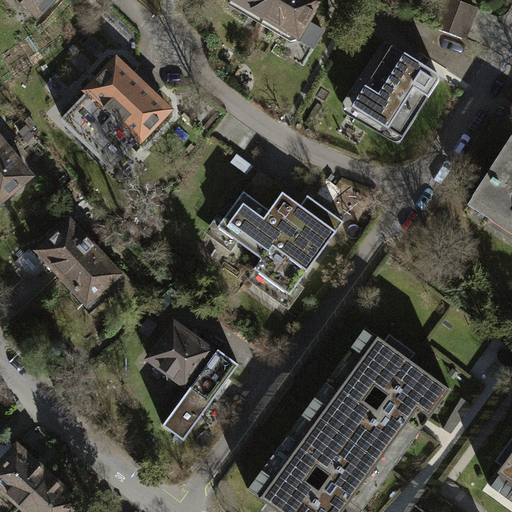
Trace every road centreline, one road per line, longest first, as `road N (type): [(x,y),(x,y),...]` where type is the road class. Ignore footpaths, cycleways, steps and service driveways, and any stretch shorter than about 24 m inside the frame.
road 1 (residential): [(176,511),(416,191)]
road 2 (residential): [(416,191),(291,142),(240,109),(120,0)]
road 3 (residential): [(164,511),(0,361)]
road 4 (residential): [(416,191),(511,34)]
